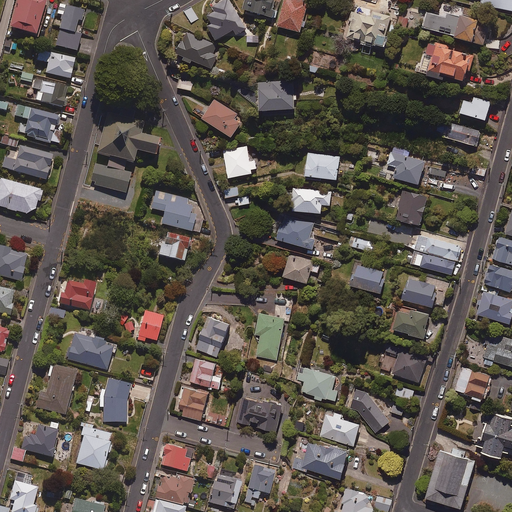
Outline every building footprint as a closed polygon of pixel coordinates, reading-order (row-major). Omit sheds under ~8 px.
[(45,0),(16,0),(9,25),(36,33),(45,0)] [(247,26),(230,0),(220,0),(212,5),(215,10),(208,15),(213,22),(209,24),(218,38),(234,28),(237,33),(247,26)] [(273,0),(245,0),(244,8),(274,16),(277,8),(272,6),(273,0)] [(308,0),(284,0),(278,24),(301,30),(308,0)] [(84,8),(59,3),(57,13),(62,15),(56,45),(78,49),(81,33),(75,31),(77,19),(81,19),(84,8)] [(198,18),(191,7),(185,11),(192,22),(198,18)] [(388,15),(352,9),(348,38),(386,43),(387,33),(379,32),(380,26),(387,27),(388,15)] [(454,34),(459,15),(447,12),(446,16),(427,11),(423,26),(454,34)] [(459,15),(454,34),(485,41),(490,23),(479,20),(480,17),(460,12),(459,15)] [(217,44),(187,31),(178,51),(185,55),(184,58),(191,61),(192,58),(212,67),(218,55),(213,53),(217,44)] [(500,39),(487,39),(486,47),(500,48),(500,39)] [(472,51),(429,40),(421,71),(444,78),(446,73),(465,78),(472,51)] [(75,58),(39,50),(37,59),(48,61),(46,72),(70,78),(75,58)] [(33,74),(22,72),(20,79),(32,82),(33,74)] [(67,86),(36,78),(33,87),(38,89),(35,99),(62,107),(67,86)] [(193,83),(180,79),(178,87),(191,90),(193,83)] [(295,107),(294,80),(259,81),(260,108),(295,107)] [(492,101),(475,96),(473,102),(464,99),(461,111),(487,118),(492,101)] [(237,113),(213,99),(202,117),(233,135),(241,121),(234,118),(237,113)] [(58,115),(18,103),(15,115),(27,119),(23,135),(50,143),(58,115)] [(144,117),(106,107),(94,153),(134,163),(137,151),(156,156),(160,138),(140,133),(144,117)] [(480,134),(440,122),(437,132),(443,133),(442,137),(477,147),(480,134)] [(18,139),(0,135),(0,142),(16,147),(18,139)] [(52,154),(20,145),(16,159),(5,156),(2,167),(46,179),(52,154)] [(224,149),(228,176),(252,172),(252,168),(256,167),(255,160),(250,161),(247,145),(224,149)] [(426,160),(392,150),(388,163),(397,166),(394,175),(419,183),(426,160)] [(340,156),(308,152),(306,175),(338,178),(340,156)] [(487,167),(474,163),(471,171),(484,176),(487,167)] [(43,190),(0,177),(0,205),(26,213),(35,208),(38,199),(40,200),(43,190)] [(239,194),(238,186),(225,188),(226,196),(239,194)] [(332,191),(294,186),(292,208),(322,211),(323,203),(331,204),(332,191)] [(188,199),(156,190),(151,208),(164,211),(161,222),(199,232),(203,220),(195,218),(196,214),(190,212),(192,205),(186,204),(188,199)] [(428,196),(404,190),(397,217),(421,223),(428,196)] [(250,203),(249,196),(238,197),(239,204),(250,203)] [(309,238),(313,222),(285,215),(283,226),(280,225),(277,238),(314,248),(316,239),(309,238)] [(413,226),(397,222),(395,231),(411,235),(413,226)] [(341,233),(320,228),(319,236),(339,240),(341,233)] [(191,237),(165,230),(158,253),(183,261),(191,237)] [(420,249),(457,259),(461,245),(418,233),(414,247),(420,249)] [(511,238),(500,235),(493,257),(511,263),(511,238)] [(373,242),(350,236),(348,246),(371,251),(373,242)] [(10,247),(0,244),(0,275),(21,280),(27,253),(10,249),(10,247)] [(457,259),(420,249),(415,263),(453,274),(457,259)] [(321,263),(290,254),(283,275),(308,282),(311,270),(318,272),(321,263)] [(385,269),(358,262),(352,284),(381,291),(384,283),(381,282),(385,269)] [(511,268),(489,262),(483,282),(511,291),(511,290),(511,268)] [(106,265),(99,263),(95,280),(102,282),(106,265)] [(437,284),(409,275),(403,296),(433,306),(436,297),(433,296),(437,284)] [(83,278),(82,282),(65,278),(58,302),(88,310),(96,282),(83,278)] [(511,317),(511,297),(499,294),(500,290),(482,285),(480,290),(484,291),(478,313),(511,322),(511,317)] [(15,290),(0,286),(0,312),(8,314),(15,290)] [(293,306),(277,302),(274,315),(261,312),(255,334),(260,335),(256,355),(276,360),(286,319),(289,320),(293,306)] [(65,310),(52,307),(50,315),(63,317),(65,310)] [(410,307),(409,311),(400,308),(395,326),(411,330),(410,332),(425,336),(431,313),(410,307)] [(163,315),(144,310),(137,339),(144,341),(145,337),(157,340),(163,315)] [(230,322),(209,314),(197,348),(218,356),(230,322)] [(9,328),(0,325),(0,351),(3,352),(9,328)] [(108,370),(115,344),(107,342),(108,339),(74,329),(66,358),(108,370)] [(511,338),(490,332),(482,362),(492,365),(494,359),(511,364),(511,338)] [(427,358),(389,345),(387,352),(399,356),(394,372),(420,380),(427,358)] [(9,360),(0,357),(0,373),(5,375),(9,360)] [(217,362),(196,357),(190,380),(219,388),(222,376),(213,374),(217,362)] [(47,376),(49,376),(41,407),(65,414),(77,370),(53,364),(52,365),(50,365),(47,376)] [(301,391),(315,395),(314,398),(323,400),(324,397),(335,401),(338,391),(333,389),(337,375),(302,365),(298,379),(304,381),(301,391)] [(491,374),(465,365),(457,389),(483,398),(491,374)] [(131,383),(108,377),(106,389),(101,388),(100,396),(100,407),(104,407),(104,421),(127,421),(127,400),(131,383)] [(209,392),(186,385),(179,409),(184,411),(183,414),(201,420),(209,392)] [(415,390),(399,385),(396,394),(412,399),(415,390)] [(368,392),(357,388),(350,406),(358,410),(377,431),(390,420),(368,392)] [(264,400),(241,394),(235,419),(276,430),(280,416),(278,416),(281,402),(265,398),(264,400)] [(93,397),(88,396),(85,410),(90,411),(93,397)] [(405,407),(394,403),(391,410),(402,415),(405,407)] [(502,456),(504,451),(511,453),(511,415),(483,407),(474,439),(479,441),(478,444),(485,446),(483,451),(502,456)] [(342,413),(327,410),(321,436),(355,444),(361,422),(341,418),(342,413)] [(50,426),(28,421),(21,448),(51,456),(60,424),(51,421),(50,426)] [(112,433),(84,426),(82,434),(83,435),(76,463),(103,470),(112,433)] [(350,450),(310,439),(306,454),(296,452),(292,466),(306,470),(307,468),(342,478),(350,450)] [(193,450),(165,443),(160,464),(187,471),(193,450)] [(466,450),(454,446),(452,452),(441,449),(427,496),(463,507),(476,460),(465,456),(466,450)] [(25,451),(14,448),(11,458),(22,461),(25,451)] [(217,461),(209,458),(205,471),(214,473),(217,461)] [(276,468),(255,462),(244,501),(256,505),(260,491),(269,494),(276,468)] [(26,475),(17,473),(10,498),(15,500),(11,511),(35,511),(37,505),(33,504),(37,487),(24,483),(26,475)] [(180,478),(160,473),(155,496),(186,503),(189,492),(191,493),(194,480),(180,477),(180,478)] [(242,480),(218,473),(210,502),(234,509),(242,480)] [(335,511),(371,511),(373,508),(368,507),(371,496),(346,488),(338,511),(337,511),(335,511)] [(387,511),(392,499),(377,495),(373,508),(385,511),(387,511)] [(102,511),(105,505),(75,498),(71,511),(102,511)] [(183,511),(185,506),(154,499),(150,511),(183,511)]
